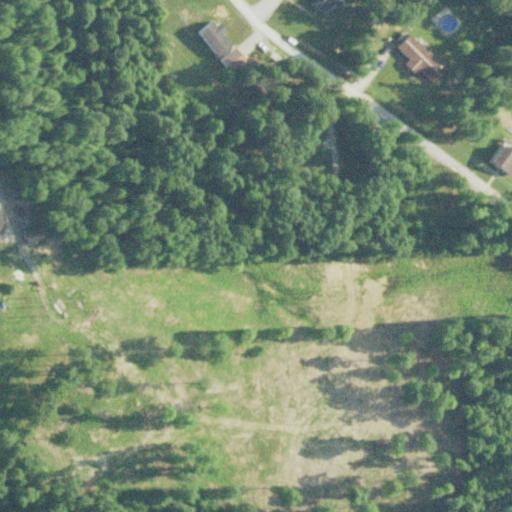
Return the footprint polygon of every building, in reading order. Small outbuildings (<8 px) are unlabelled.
[(334,0),(305,0),(326,13),(334,0)] [(218,33),(220,31),(209,17),(192,31),(214,58),(228,46),(218,33)] [(442,67),(405,32),(391,46),(404,58),(399,63),(411,74),(415,69),(428,82),(442,67)] [(507,175),(511,165),(511,146),(509,145),(506,151),(493,144),(483,162),(507,175)] [(40,237),(35,225),(19,232),(24,244),(40,237)]
